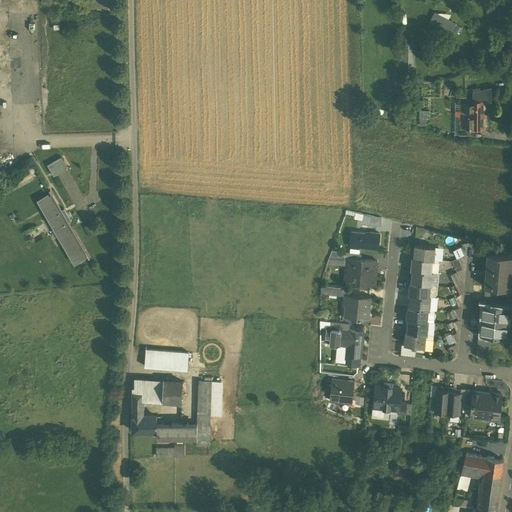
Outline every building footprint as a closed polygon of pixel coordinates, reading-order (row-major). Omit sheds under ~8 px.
[(456,23),(435,12),(429,24),(450,35),(456,23)] [(444,96),(455,96),(455,89),(455,87),(444,87),(444,96)] [(468,99),(468,102),(461,102),(461,112),(485,111),(485,99),(491,99),(490,87),(473,91),(473,99),(468,99)] [(485,111),(461,112),(461,119),(459,119),(459,133),(470,133),(470,126),(485,126),(485,111)] [(61,156),(47,164),(54,176),(68,168),(61,156)] [(64,208),(61,209),(52,193),(40,200),(50,217),(49,218),(61,238),(62,238),(76,261),(88,254),(68,221),(71,220),(64,208)] [(381,219),(369,216),(368,225),(381,226),(381,219)] [(380,234),(370,233),(370,234),(351,233),(350,248),(359,249),(360,248),(378,249),(380,234)] [(426,245),(424,245),(414,245),(413,258),(432,259),(434,259),(435,246),(426,246),(426,245)] [(458,246),(453,248),(457,258),(458,259),(463,256),(458,246)] [(332,253),(329,260),(343,261),(344,254),(332,253)] [(511,254),(499,254),(488,253),(485,286),(496,287),(510,288),(511,261),(511,254)] [(413,258),(412,258),(410,270),(412,270),(431,272),(432,259),(413,258)] [(457,258),(451,261),(456,271),(456,272),(462,269),(458,259),(457,258)] [(377,263),(347,260),(345,283),(375,286),(377,263)] [(431,272),(412,270),(411,283),(430,285),(432,285),(433,272),(431,272)] [(456,271),(450,274),(455,284),(461,282),(456,272),(456,271)] [(411,283),(409,283),(408,296),(410,296),(429,297),(430,285),(411,283)] [(455,284),(449,286),(454,296),(454,297),(460,294),(455,284)] [(496,287),(485,286),(483,303),(495,304),(496,287)] [(370,298),(344,296),(343,308),(346,308),(345,319),(349,319),(349,320),(368,322),(370,298)] [(429,297),(410,296),(409,309),(428,310),(430,310),(431,298),(429,297)] [(454,296),(448,299),(453,309),(453,310),(459,307),(454,297),(454,296)] [(495,304),(483,303),(481,334),(490,335),(506,336),(508,305),(495,304)] [(409,309),(407,308),(406,321),(408,321),(427,323),(428,310),(409,309)] [(453,310),(453,309),(447,312),(452,322),(452,323),(458,320),(453,310)] [(345,319),(342,319),(342,325),(349,326),(368,328),(368,322),(349,320),(349,319),(345,319)] [(427,323),(408,321),(407,334),(426,336),(427,336),(428,323),(427,323)] [(452,322),(446,324),(451,335),(457,333),(452,323),(452,322)] [(340,325),(331,324),(331,328),(326,328),(326,331),(325,340),(330,340),(330,347),(330,346),(339,347),(339,345),(347,346),(346,357),(345,361),(348,361),(358,362),(358,359),(361,360),(361,358),(362,350),(362,341),(363,341),(364,333),(349,332),(349,326),(342,325),(340,325)] [(407,334),(405,334),(404,347),(411,348),(411,349),(416,349),(416,348),(425,349),(426,336),(407,334)] [(481,334),(478,334),(477,351),(488,352),(490,335),(481,334)] [(451,335),(445,337),(450,348),(456,345),(451,335)] [(189,352),(146,349),(145,365),(187,368),(189,352)] [(358,362),(348,361),(347,368),(359,369),(360,362),(358,362)] [(163,380),(136,379),(135,388),(133,388),(133,400),(135,401),(135,408),(136,408),(136,409),(143,409),(143,400),(157,400),(162,400),(163,380)] [(183,381),(163,380),(162,400),(182,401),(183,381)] [(198,380),(197,406),(210,406),(210,414),(221,415),(223,381),(198,380)] [(353,384),(332,382),(330,400),(339,401),(338,403),(351,404),(353,384)] [(400,390),(376,388),(374,408),(398,410),(400,390)] [(501,393),(480,391),(479,404),(472,403),(471,418),(499,420),(501,393)] [(437,392),(436,400),(435,413),(444,414),(447,414),(449,393),(444,393),(437,392)] [(461,394),(453,393),(449,393),(447,414),(450,415),(459,415),(460,402),(461,394)] [(210,406),(197,406),(197,421),(196,435),(196,442),(209,443),(210,414),(210,406)] [(143,415),(143,409),(136,409),(136,408),(135,408),(133,409),(133,430),(157,430),(157,422),(157,415),(143,415)] [(196,435),(197,421),(157,422),(157,430),(156,437),(196,435)] [(174,441),(175,444),(175,453),(185,453),(185,441),(174,441)] [(175,444),(156,445),(156,454),(175,453),(175,444)] [(466,454),(462,469),(472,471),(481,472),(481,473),(484,473),(486,458),(466,454)] [(503,460),(486,458),(484,473),(481,492),(498,494),(503,464),(503,460)] [(462,469),(457,488),(464,490),(466,491),(472,471),(462,469)] [(452,506),(459,508),(472,509),(474,503),(461,501),(464,490),(457,488),(452,506)] [(495,511),(498,494),(481,492),(478,510),(489,511),(495,511)]
